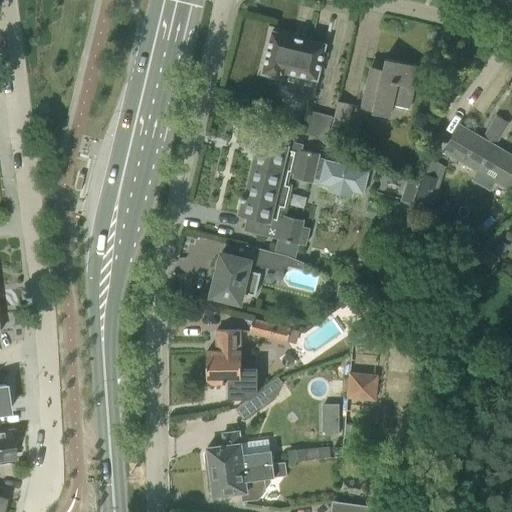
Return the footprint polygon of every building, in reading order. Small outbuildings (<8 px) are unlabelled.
[(317,79),(320,64),(325,44),(272,32),(262,73),(281,77),(278,89),(313,98),(318,79),(317,79)] [(373,62),(368,81),(362,107),(373,110),(373,113),(388,117),(392,104),(409,108),(414,87),(409,86),(414,65),(385,58),(382,70),(372,67),(374,62),(373,62)] [(352,104),(338,101),(331,131),(345,134),(352,104)] [(459,125),(448,142),(443,151),(508,189),(511,182),(511,156),(494,146),(508,123),(496,116),(483,139),(459,125)] [(311,153),(311,152),(307,151),(307,152),(301,150),(302,145),(289,142),(289,139),(279,137),(277,144),(258,140),(246,192),(243,191),(242,197),(241,196),(240,199),(241,200),(237,213),(248,215),(244,230),(278,238),(278,239),(286,241),(290,242),(298,244),(298,243),(305,244),(309,229),(302,227),(303,221),(284,216),(283,220),(278,219),(281,208),(285,209),(291,185),(287,184),(289,172),(294,173),(293,177),(312,182),(313,178),(320,179),(319,183),(329,186),(328,191),(351,197),(353,191),(363,194),(368,171),(358,168),(357,167),(356,168),(336,163),(336,162),(335,162),(335,163),(318,158),(319,154),(311,153)] [(438,178),(424,173),(415,199),(429,204),(438,178)] [(400,200),(412,204),(419,183),(407,179),(400,200)] [(286,256),(258,249),(258,251),(255,263),(282,270),(283,267),(287,268),(288,266),(302,269),(303,264),(286,256)] [(248,260),(242,258),(223,254),(223,253),(221,253),(211,296),(212,297),(212,296),(238,302),(238,303),(240,303),(242,293),(255,296),(260,273),(248,270),(250,260),(249,259),(248,260)] [(350,286),(340,284),(337,298),(346,301),(350,286)] [(252,319),(249,332),(287,342),(290,328),(252,319)] [(239,351),(239,330),(216,330),(216,352),(206,352),(206,383),(228,383),(228,399),(249,398),(257,392),(257,367),(241,367),(241,351),(239,351)] [(378,334),(353,331),(351,348),(376,350),(378,334)] [(375,402),(375,401),(377,376),(348,373),(346,399),(375,402)] [(264,386),(265,388),(235,409),(244,421),(274,400),(283,384),(277,377),(264,386)] [(347,441),(369,442),(370,425),(349,423),(347,441)] [(0,459),(13,458),(10,431),(0,432),(0,459)] [(239,432),(231,433),(223,434),(224,446),(207,448),(210,472),(273,464),(285,463),(285,462),(273,463),(271,450),(242,454),(239,432)] [(303,448),(287,449),(288,461),(304,459),(303,448)] [(287,476),(285,463),(273,464),(210,472),(213,496),(245,492),(246,496),(255,495),(260,488),(259,479),(287,476)] [(372,506),(333,501),(331,511),(379,511),(380,511),(381,508),(380,508),(383,489),(375,487),(372,506)]
